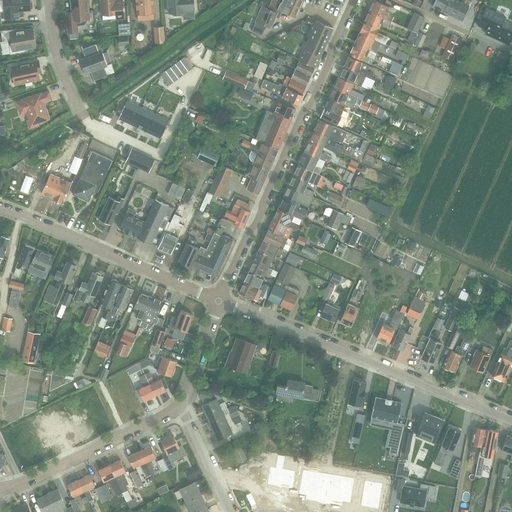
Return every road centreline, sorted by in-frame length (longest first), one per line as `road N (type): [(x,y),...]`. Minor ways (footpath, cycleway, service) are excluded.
road 1 (tertiary): [(217,298),(352,0)]
road 2 (residential): [(511,420),(217,298)]
road 3 (residential): [(217,298),(0,208)]
road 4 (residential): [(151,150),(87,122),(78,110),(54,54),(48,0)]
road 5 (tertiary): [(0,491),(181,407)]
